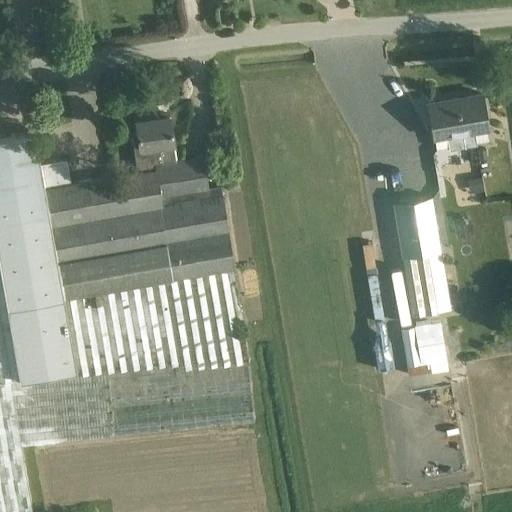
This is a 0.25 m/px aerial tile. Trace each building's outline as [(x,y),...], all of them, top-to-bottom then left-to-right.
[(434,136),(446,134),(449,149),(476,145),(474,130),(488,127),(482,94),(428,103),(434,136)] [(0,136),(0,511),(32,511),(21,445),(112,436),(254,421),(249,361),(242,362),(229,281),(235,280),(233,268),(235,268),(223,193),(222,193),(221,185),(208,187),(203,156),(176,160),(173,144),(174,144),(169,114),(135,119),(137,133),(132,134),(137,171),(71,183),(67,159),(40,164),(34,131),(0,136)] [(485,149),(477,150),(479,158),(486,157),(485,149)] [(427,312),(437,310),(427,251),(440,249),(431,195),(393,201),(412,314),(413,314),(427,312)] [(427,312),(413,314),(415,324),(429,322),(427,312)]
